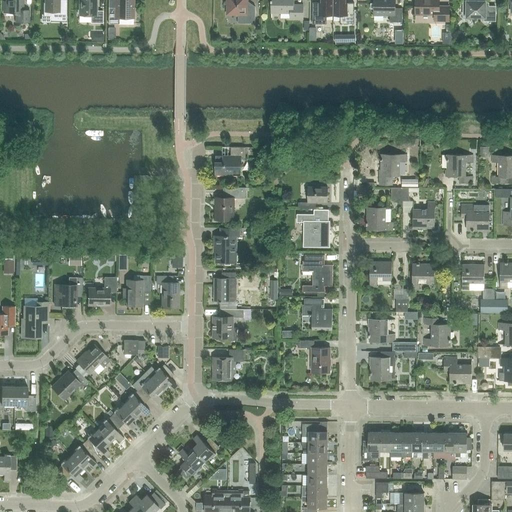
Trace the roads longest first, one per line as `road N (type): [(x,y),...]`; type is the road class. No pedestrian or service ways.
road 1 (residential): [(0,365),(40,363),(88,325),(198,327)]
road 2 (residential): [(198,327),(195,148)]
road 3 (residential): [(350,406),(351,247)]
road 4 (residential): [(0,506),(83,505),(136,457)]
road 5 (residential): [(197,399),(350,406)]
road 6 (residential): [(350,406),(485,408)]
